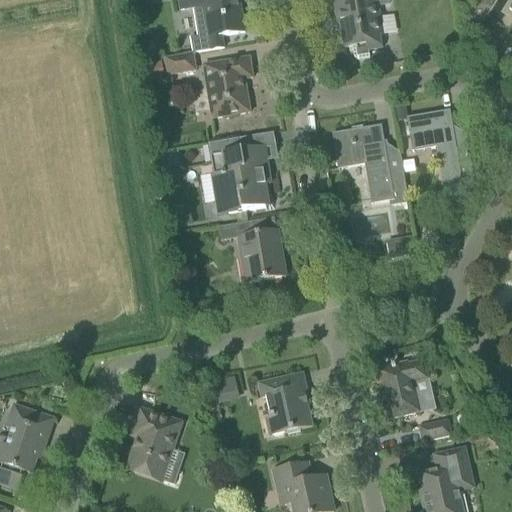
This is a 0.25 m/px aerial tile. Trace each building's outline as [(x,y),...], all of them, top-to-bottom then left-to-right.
[(245,34),(238,0),(178,0),(180,12),(187,11),(193,10),(197,38),(190,39),(193,55),(224,50),(222,38),(225,38),(245,34)] [(380,21),(377,2),(386,0),(349,0),(334,3),(337,25),(340,25),(344,50),(351,48),(353,60),(356,62),(368,60),(367,52),(381,50),(378,30),(376,21),(380,21)] [(196,73),(193,56),(165,61),(168,77),(196,73)] [(203,68),(212,121),(250,115),(244,81),(252,80),(249,60),(203,68)] [(159,64),(145,67),(148,82),(162,79),(159,64)] [(462,186),(462,183),(473,181),(470,163),(458,165),(449,113),(406,120),(409,139),(411,151),(436,146),(443,189),(462,186)] [(332,136),(338,171),(364,167),(371,206),(393,202),(394,207),(409,205),(403,174),(400,155),(386,157),(381,127),(364,130),(363,127),(350,129),(350,133),(332,136)] [(207,177),(214,218),(245,213),(265,209),(265,212),(274,211),(271,193),(266,193),(263,175),(268,174),(262,137),(208,146),(214,176),(207,177)] [(177,153),(161,156),(163,169),(179,166),(177,153)] [(218,229),(220,243),(238,240),(242,266),(245,286),(285,279),(281,254),(279,255),(275,234),(278,234),(278,233),(254,237),(251,224),(232,227),(218,229)] [(387,403),(384,403),(389,421),(420,414),(413,385),(428,381),(424,362),(406,366),(404,364),(394,367),(394,366),(391,366),(391,368),(379,370),(380,374),(378,376),(380,386),(383,387),(387,403)] [(309,405),(306,389),(302,375),(291,378),(257,385),(261,401),(266,400),(270,419),(265,420),(269,438),(293,433),(312,429),(307,406),(309,405)] [(12,432),(7,448),(1,445),(0,446),(0,486),(18,492),(23,479),(22,479),(24,473),(32,476),(41,449),(45,450),(55,421),(14,407),(6,430),(12,432)] [(141,428),(126,473),(145,479),(162,485),(162,483),(174,487),(184,456),(173,452),(176,444),(182,425),(139,410),(133,426),(141,428)] [(419,429),(422,444),(451,438),(448,423),(419,429)] [(228,436),(221,438),(223,448),(231,446),(228,436)] [(462,511),(458,494),(466,492),(464,485),(472,483),(465,450),(433,457),(436,473),(420,477),(426,500),(420,501),(422,511),(462,511)] [(272,472),(280,508),(292,506),(292,511),(333,511),(327,486),(320,488),(319,480),(311,481),(308,465),(288,469),(272,472)]
